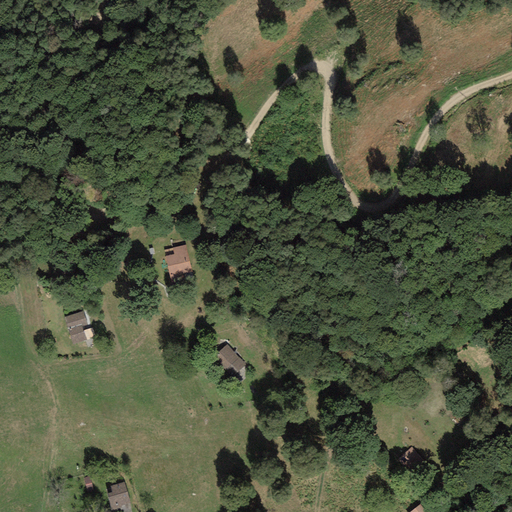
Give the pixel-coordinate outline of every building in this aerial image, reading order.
[(168,269),(190,263),(185,246),(163,252),(168,269)] [(190,263),(168,269),(172,284),(194,278),(190,263)] [(83,313),(64,320),(73,345),(97,337),(93,327),(88,329),(83,313)] [(240,358),(227,345),(213,359),(226,372),(240,358)] [(246,365),(240,358),(226,372),(232,379),(246,365)] [(412,448),(398,462),(409,472),(422,458),(412,448)] [(124,484),(110,488),(112,494),(107,496),(111,511),(114,511),(121,510),(121,508),(130,504),(124,484)]
